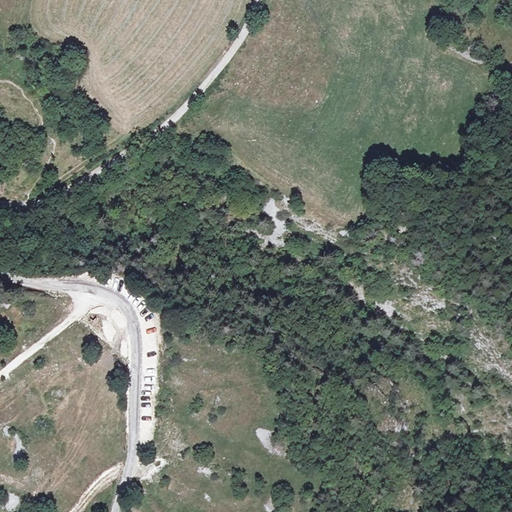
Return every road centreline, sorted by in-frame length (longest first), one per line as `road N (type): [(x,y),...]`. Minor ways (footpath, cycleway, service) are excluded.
road 1 (unclassified): [(257,0),(235,47),(154,133),(51,199),(0,203)]
road 2 (unclassified): [(0,275),(95,290),(128,314),(133,441),(115,511)]
road 3 (track): [(0,375),(95,290)]
